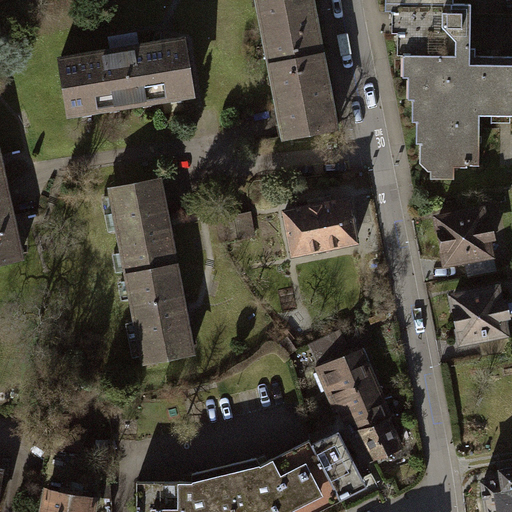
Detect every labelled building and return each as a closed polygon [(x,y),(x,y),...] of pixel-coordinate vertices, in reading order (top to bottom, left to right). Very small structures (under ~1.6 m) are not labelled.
[(306,0),(253,0),(266,65),(317,55),(306,0)] [(387,0),(421,145),(424,169),(477,166),(474,115),(511,115),(511,64),(469,64),(468,6),(451,6),(450,0),(387,0)] [(179,38),(55,58),(64,113),(188,93),(179,38)] [(317,55),(266,65),(280,136),(331,127),(317,55)] [(0,139),(0,187),(10,185),(0,139)] [(156,180),(107,188),(123,275),(171,266),(156,180)] [(10,185),(0,187),(0,260),(26,255),(10,185)] [(345,198),(282,210),(290,253),(353,240),(345,198)] [(477,209),(433,218),(442,261),(485,252),(477,209)] [(257,237),(257,215),(219,216),(219,237),(257,237)] [(171,266),(123,275),(140,361),(187,352),(171,266)] [(492,288),(449,297),(457,340),(501,332),(492,288)] [(363,349),(315,366),(342,427),(355,421),(373,462),(404,449),(383,395),(363,349)] [(340,430),(313,444),(340,499),(368,485),(340,430)] [(259,456),(222,465),(233,511),(315,511),(340,499),(313,444),(311,440),(262,464),(259,456)] [(44,477),(73,483),(78,456),(49,451),(44,477)] [(192,480),(137,481),(137,511),(233,511),(222,465),(191,473),(192,480)] [(511,511),(511,476),(479,481),(483,511),(511,511)] [(86,511),(90,497),(43,489),(38,511),(86,511)]
